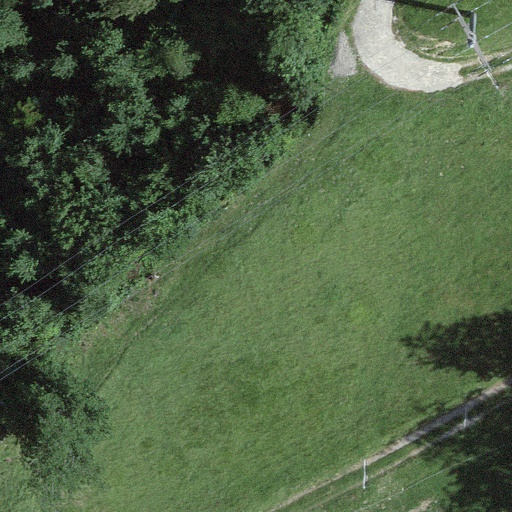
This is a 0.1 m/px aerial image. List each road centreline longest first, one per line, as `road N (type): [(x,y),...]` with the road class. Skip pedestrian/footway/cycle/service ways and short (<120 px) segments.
road 1 (track): [(50,402),(323,137),(365,31),(387,0)]
road 2 (track): [(511,79),(450,100),(409,83),(365,31)]
